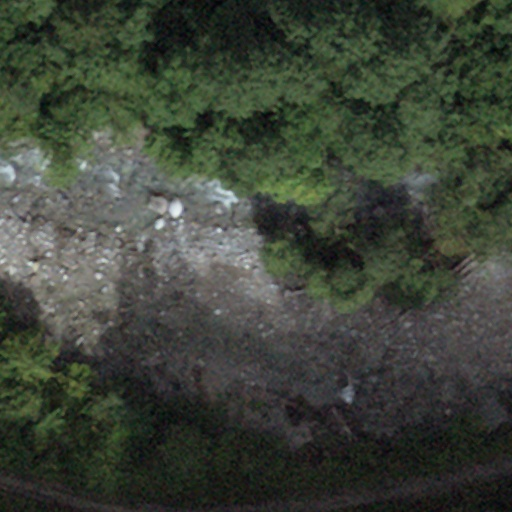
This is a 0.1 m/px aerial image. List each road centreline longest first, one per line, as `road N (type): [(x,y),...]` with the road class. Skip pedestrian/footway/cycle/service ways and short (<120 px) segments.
road 1 (track): [(511,461),(290,511)]
road 2 (track): [(143,511),(0,479)]
